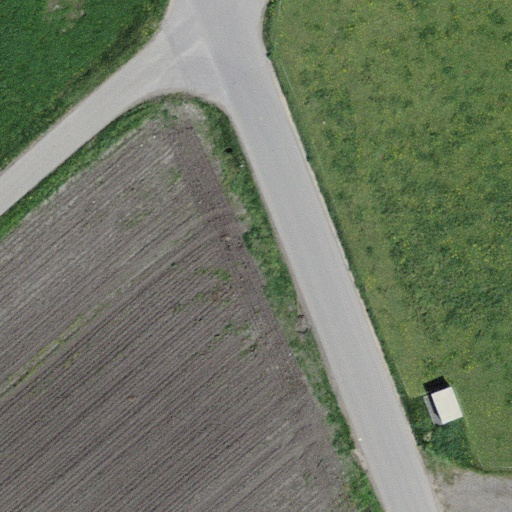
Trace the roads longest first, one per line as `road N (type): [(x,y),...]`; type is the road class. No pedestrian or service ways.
road 1 (unclassified): [(409,511),(213,0)]
road 2 (track): [(237,0),(0,205)]
